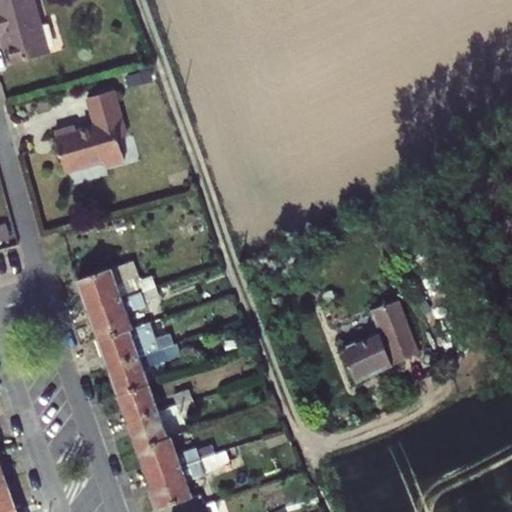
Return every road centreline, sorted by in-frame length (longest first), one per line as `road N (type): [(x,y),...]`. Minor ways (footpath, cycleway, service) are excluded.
road 1 (residential): [(54,326),(27,302),(9,306),(0,328),(60,511)]
road 2 (residential): [(0,131),(54,326)]
road 3 (residential): [(120,511),(54,326)]
